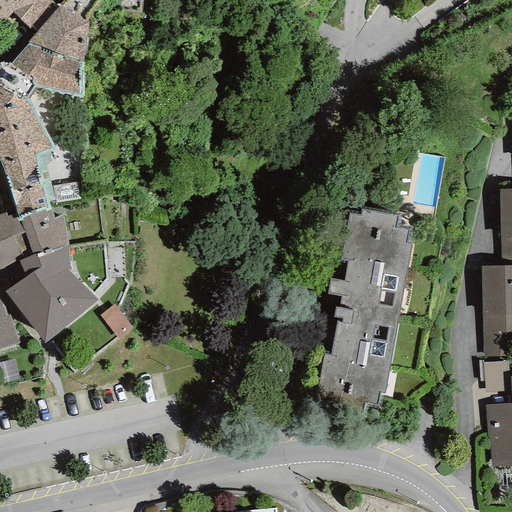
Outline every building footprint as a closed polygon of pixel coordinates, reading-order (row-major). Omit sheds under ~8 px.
[(50,0),(0,0),(0,19),(5,21),(13,13),(30,30),(31,28),(33,30),(36,32),(58,7),(55,5),(50,0)] [(87,23),(58,7),(36,32),(27,42),(29,43),(10,64),(0,63),(0,161),(1,164),(16,213),(19,219),(50,209),(36,155),(54,148),(29,99),(36,86),(81,96),(81,61),(83,62),(87,23)] [(511,189),(501,189),(501,232),(511,232),(511,189)] [(399,209),(363,202),(361,211),(349,209),(341,252),(348,254),(345,274),(331,271),(328,288),(343,290),(333,350),(325,348),(317,392),(345,397),(343,406),(360,409),(362,399),(380,403),(412,225),(397,222),(399,209)] [(67,244),(63,215),(54,218),(50,209),(19,219),(16,213),(6,216),(5,213),(0,214),(0,270),(19,261),(32,256),(67,244)] [(26,276),(4,292),(45,344),(98,300),(67,270),(70,269),(67,244),(32,256),(19,261),(26,276)] [(511,265),(485,266),(486,312),(511,311),(511,265)] [(120,339),(135,329),(115,301),(100,311),(120,339)] [(0,350),(18,343),(9,315),(6,316),(2,306),(0,302),(0,350)] [(511,404),(490,406),(494,460),(511,458),(511,404)]
